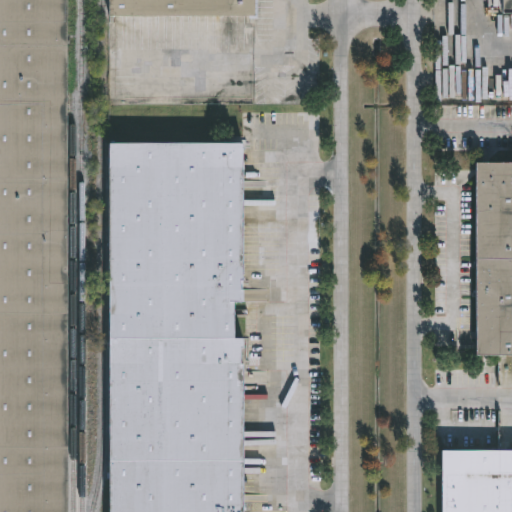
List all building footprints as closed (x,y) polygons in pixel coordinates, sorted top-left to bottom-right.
[(0,511),(0,0),(67,0),(68,511),(0,511)] [(112,0),(112,16),(257,16),(257,0),(112,0)] [(113,145),(113,511),(247,511),(247,340),(237,340),(237,303),(247,303),(246,144),(113,145)] [(511,163),(478,164),(480,357),(511,356),(511,163)] [(445,511),(445,452),(511,452),(511,511),(445,511)]
